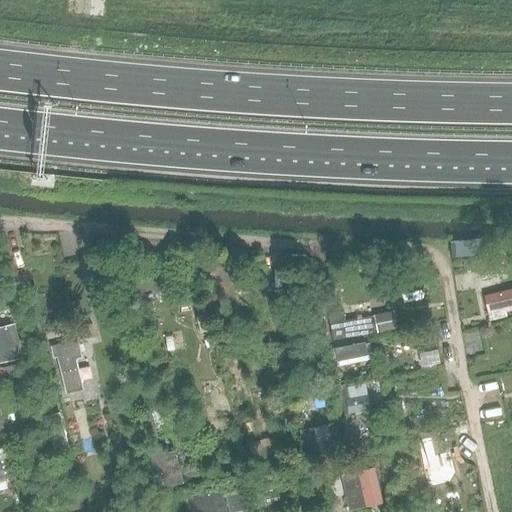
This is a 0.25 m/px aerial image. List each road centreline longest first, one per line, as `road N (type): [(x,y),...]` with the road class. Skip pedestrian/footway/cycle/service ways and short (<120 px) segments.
road 1 (trunk): [(0,122),(379,154),(511,156)]
road 2 (trunk): [(511,105),(303,98),(0,71)]
